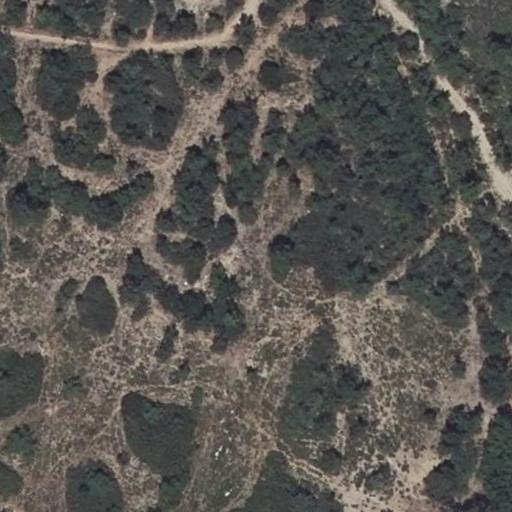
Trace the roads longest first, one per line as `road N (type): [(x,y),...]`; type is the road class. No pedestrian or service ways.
road 1 (track): [(252,0),(240,22),(212,36),(114,49),(0,38)]
road 2 (track): [(389,0),(511,202)]
